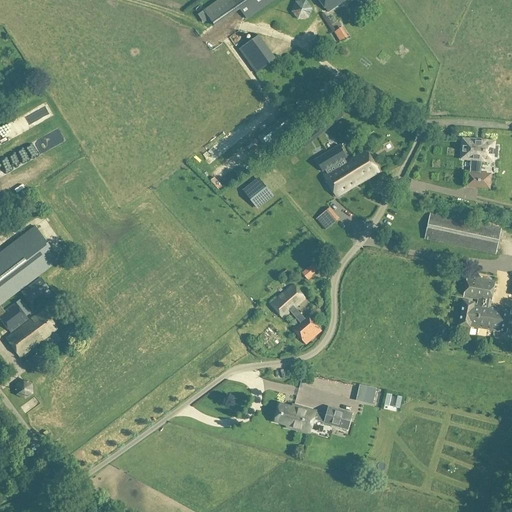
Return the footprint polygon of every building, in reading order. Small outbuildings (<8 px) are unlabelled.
[(232,0),(247,19),(274,0),(232,0)] [(319,0),(327,12),(345,0),(319,0)] [(294,2),(290,12),(297,21),(307,19),(311,9),(305,1),(294,2)] [(340,30),(334,34),(340,44),(346,40),(340,30)] [(239,50),(253,76),(275,65),(261,38),(239,50)] [(38,125),(49,121),(44,106),(33,110),(38,125)] [(328,114),(323,118),(330,126),(335,122),(328,114)] [(10,140),(34,131),(30,119),(5,129),(10,140)] [(316,124),(311,129),(318,136),(323,132),(316,124)] [(461,133),(447,130),(446,140),(459,142),(461,133)] [(239,139),(241,143),(253,138),(250,133),(239,139)] [(303,135),(298,139),(305,147),(310,143),(303,135)] [(60,136),(0,164),(0,178),(66,147),(60,136)] [(463,140),(461,158),(471,159),(470,173),(467,173),(466,187),(489,189),(490,175),(479,174),(480,160),(491,161),(491,157),(496,158),(497,147),(492,146),(492,143),(463,140)] [(315,159),(315,160),(322,172),(324,171),(326,173),(323,175),(336,197),(379,172),(366,150),(346,162),(344,159),(346,158),(339,145),(339,146),(327,152),(327,153),(315,159)] [(258,179),(243,192),(257,208),(272,196),(258,179)] [(337,220),(328,210),(316,220),(325,230),(337,220)] [(496,254),(501,230),(430,214),(424,239),(496,254)] [(28,319),(25,316),(29,313),(24,306),(20,309),(16,303),(4,312),(0,306),(0,305),(69,253),(45,219),(13,243),(0,253),(0,319),(10,333),(28,319)] [(309,267),(307,269),(312,275),(322,267),(317,260),(309,267)] [(40,277),(21,292),(26,299),(46,284),(40,277)] [(482,329),(486,306),(482,305),(483,301),(491,302),(495,282),(467,277),(463,297),(477,300),(477,304),(474,304),(474,303),(462,301),(458,326),(457,332),(468,334),(470,327),(482,329)] [(293,285),(270,304),(282,319),(290,312),(299,322),(304,318),(295,308),(305,299),(293,285)] [(506,333),(510,310),(486,306),(482,329),(506,333)] [(20,358),(57,329),(44,310),(6,339),(20,358)] [(321,331),(307,315),(304,318),(299,322),(292,329),(305,345),(321,331)] [(32,374),(46,363),(39,353),(25,364),(32,374)] [(23,380),(14,386),(15,396),(25,400),(33,394),(32,383),(23,380)] [(359,385),(355,401),(372,405),(376,388),(359,385)] [(316,410),(313,409),(292,403),(291,406),(279,402),(273,423),(285,427),(285,429),(310,436),(314,420),(323,423),(323,424),(348,431),(352,414),(327,407),(325,415),(316,413),(316,410)]
